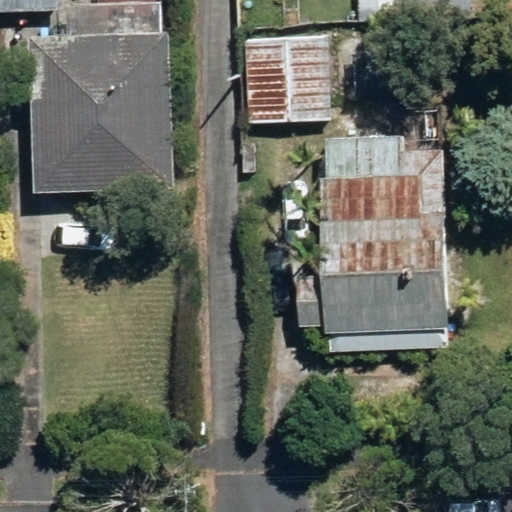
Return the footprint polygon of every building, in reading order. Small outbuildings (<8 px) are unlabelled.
[(62,0),(0,0),(0,9),(62,12),(62,0)] [(73,32),(38,34),(43,192),(183,187),(178,29),(170,29),(168,0),(152,0),(72,3),(73,32)] [(365,0),(365,17),(475,18),(475,0),(365,0)] [(338,38),(252,36),(251,124),(336,126),(338,38)] [(362,47),(360,87),(419,90),(420,50),(362,47)] [(336,351),(457,347),(451,148),(410,150),(410,133),(334,135),(334,152),(303,153),(309,323),(335,323),(336,351)]
